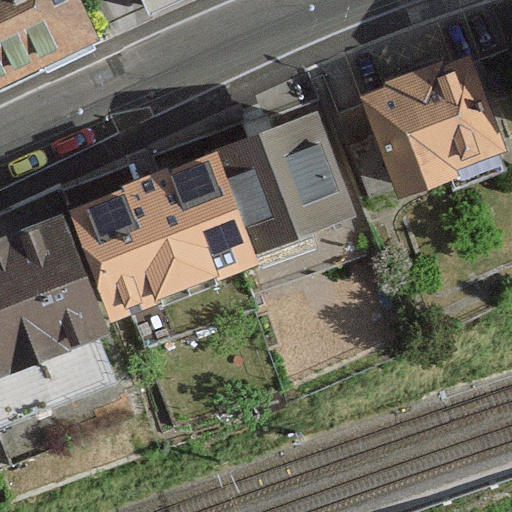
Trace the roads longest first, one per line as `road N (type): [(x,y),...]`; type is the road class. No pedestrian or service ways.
road 1 (motorway): [(486,0),(0,453)]
road 2 (secondary): [(325,0),(0,145)]
road 3 (motorway): [(261,511),(511,295)]
